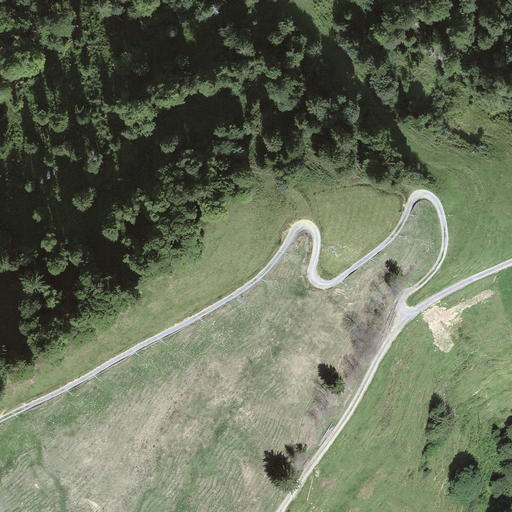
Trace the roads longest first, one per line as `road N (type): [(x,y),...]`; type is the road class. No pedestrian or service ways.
road 1 (track): [(407,316),(400,296),(434,269),(444,243),(439,209),(416,194),(385,243),(333,281),(313,278),(316,236),(301,225),(236,293),(0,420)]
road 2 (track): [(278,511),(407,316)]
